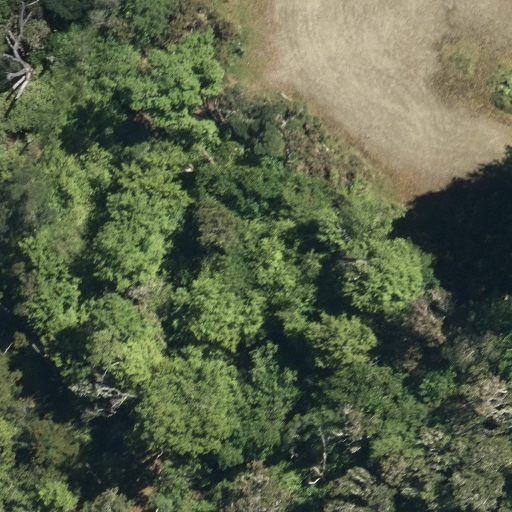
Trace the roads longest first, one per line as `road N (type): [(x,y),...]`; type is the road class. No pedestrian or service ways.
road 1 (track): [(511,163),(383,178),(355,237),(179,448),(145,511)]
road 2 (track): [(383,178),(321,66),(316,0)]
